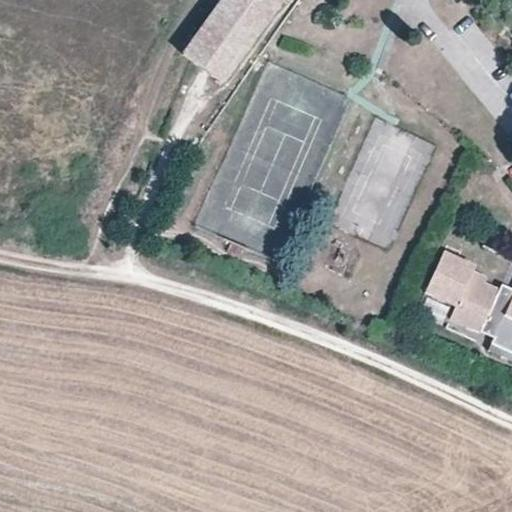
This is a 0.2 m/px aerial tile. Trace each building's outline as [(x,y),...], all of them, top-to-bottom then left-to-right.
[(220,0),(181,55),(224,85),(284,0),(220,0)] [(475,267),(442,252),(424,291),(455,305),(448,320),(479,334),(482,327),(496,334),(493,341),(490,346),(511,356),(511,299),(511,301),(498,295),(499,291),(484,285),(470,278),(474,271),(475,267)] [(488,278),(474,271),(470,278),(484,285),(488,278)] [(511,301),(511,299),(511,290),(502,286),(499,291),(498,295),(511,301)] [(479,334),(448,320),(444,329),(489,350),(490,346),(493,341),(479,334)] [(482,327),(479,334),(493,341),(496,334),(482,327)] [(511,356),(490,346),(489,350),(487,353),(511,364),(511,356)]
